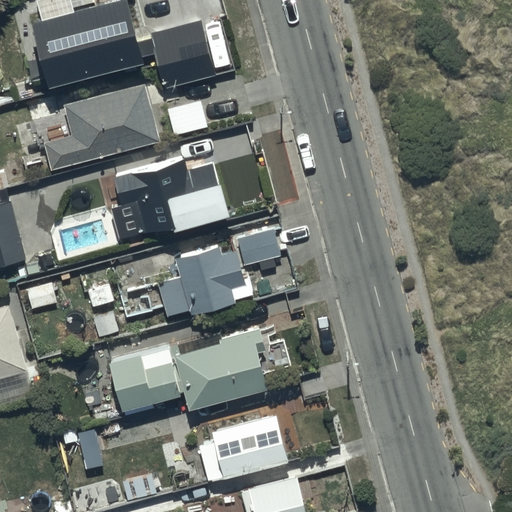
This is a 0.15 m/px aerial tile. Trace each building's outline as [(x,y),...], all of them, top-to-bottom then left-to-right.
[(127,0),(118,0),(32,23),(50,88),(142,63),(141,57),(155,53),(164,88),(216,74),(201,19),(151,32),(152,37),(139,41),(127,0)] [(43,139),(51,166),(158,136),(142,79),(64,101),(72,131),(43,139)] [(183,154),(113,174),(121,201),(135,197),(144,228),(171,220),(172,224),(226,209),(213,160),(186,168),(183,154)] [(10,196),(0,198),(0,261),(25,255),(10,196)] [(275,225),(237,235),(244,262),(282,251),(275,225)] [(179,271),(156,277),(166,312),(187,306),(188,310),(234,296),(231,286),(245,282),(235,245),(221,249),(218,239),(173,252),(179,271)] [(25,282),(32,305),(57,298),(51,275),(25,282)] [(8,301),(0,303),(0,372),(26,365),(8,301)] [(260,327),(173,349),(187,404),(268,383),(258,345),(264,344),(260,327)] [(167,341),(108,355),(119,404),(179,389),(167,341)] [(107,420),(115,449),(168,435),(160,407),(107,420)] [(275,410),(211,427),(213,436),(199,440),(208,476),(287,455),(275,410)] [(305,511),(295,473),(241,488),(248,511),(305,511)]
